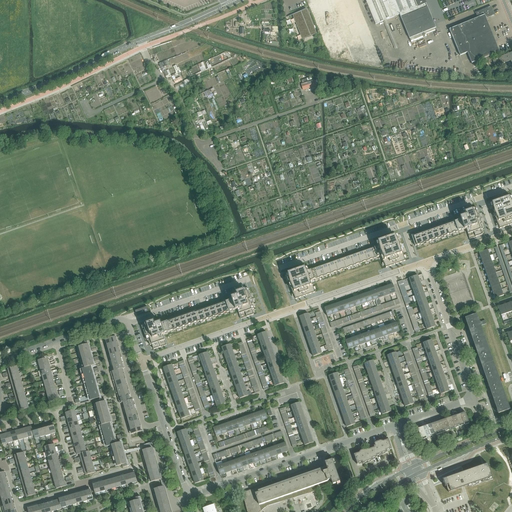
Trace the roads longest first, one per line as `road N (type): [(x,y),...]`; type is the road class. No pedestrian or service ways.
road 1 (residential): [(141,360),(416,264)]
road 2 (secondary): [(0,102),(236,0)]
road 3 (residential): [(188,496),(395,424)]
road 4 (track): [(141,40),(217,167)]
road 5 (residential): [(473,397),(426,260)]
road 6 (residential): [(141,360),(188,496)]
road 7 (residential): [(281,266),(402,224)]
road 8 (residential): [(128,323),(247,279)]
road 9 (track): [(200,142),(318,101)]
